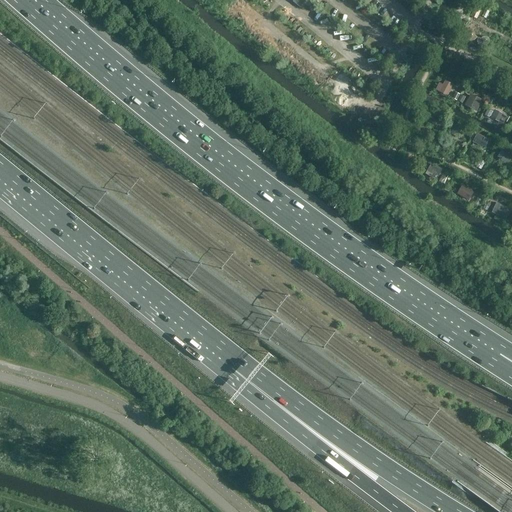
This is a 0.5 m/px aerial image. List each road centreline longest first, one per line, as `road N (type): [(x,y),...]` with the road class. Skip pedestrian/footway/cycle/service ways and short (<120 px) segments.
road 1 (motorway): [(499,362),(316,238),(23,0)]
road 2 (motorway): [(0,171),(237,363)]
road 3 (unclassified): [(230,511),(127,424),(0,377)]
road 4 (motorway): [(237,363),(453,511)]
road 5 (motorway): [(237,363),(398,511)]
